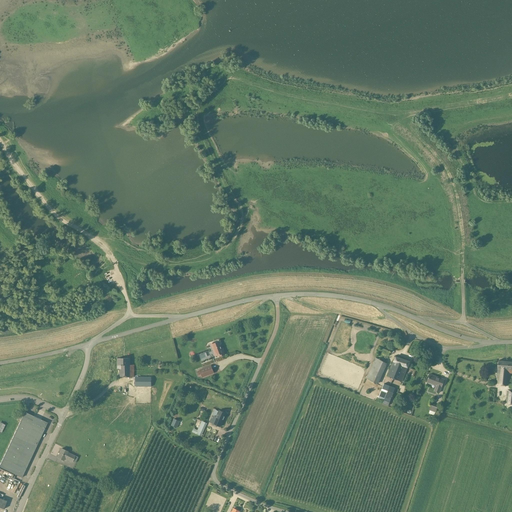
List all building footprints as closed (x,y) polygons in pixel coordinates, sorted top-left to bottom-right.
[(221,349),(218,342),(211,345),(215,356),(218,355),(219,357),(225,355),(223,349),(221,349)] [(395,356),(387,376),(401,382),(410,361),(395,356)] [(134,376),(134,365),(130,365),(130,358),(117,358),(117,369),(120,369),(120,377),(134,376)] [(387,364),(375,358),(366,379),(378,385),(387,364)] [(496,384),(509,385),(510,373),(511,373),(511,362),(498,361),(497,368),(498,368),(496,384)] [(200,370),(197,371),(198,374),(201,373),(202,375),(202,377),(214,373),(211,365),(199,369),(200,370)] [(444,379),(430,374),(427,382),(436,385),(434,391),(439,393),(444,379)] [(135,386),(151,387),(151,378),(135,378),(135,386)] [(378,398),(384,400),(389,386),(384,384),(378,398)] [(109,393),(106,419),(131,422),(133,408),(150,410),(151,400),(147,400),(147,397),(135,395),(135,398),(126,397),(127,386),(122,386),(120,394),(109,393)] [(395,388),(389,386),(384,400),(389,402),(395,388)] [(438,405),(432,403),(429,410),(435,412),(438,405)] [(226,414),(219,411),(216,417),(213,415),(210,422),(220,426),(226,414)] [(25,412),(0,464),(0,467),(22,477),(48,423),(25,412)] [(207,423),(201,421),(197,430),(203,432),(207,423)] [(61,449),(57,457),(64,460),(65,459),(72,462),(73,461),(75,456),(68,452),(61,449)]
